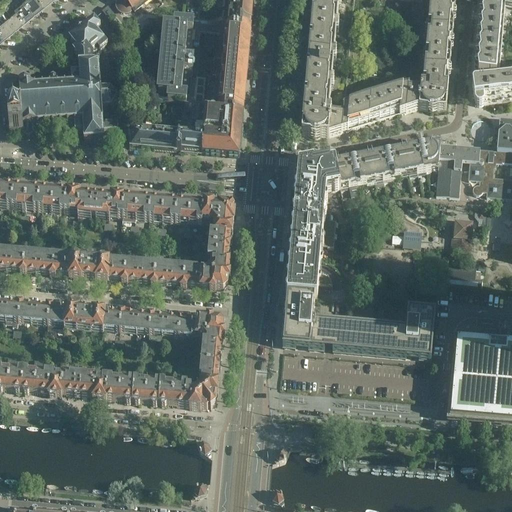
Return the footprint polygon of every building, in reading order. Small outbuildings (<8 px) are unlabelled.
[(26,11),(16,0),(7,0),(6,0),(3,0),(0,3),(0,19),(6,27),(26,11)] [(39,0),(16,0),(26,11),(39,0)] [(230,26),(192,22),(182,21),(182,24),(201,25),(201,26),(205,27),(250,31),(251,31),(252,24),(251,24),(253,0),(120,0),(117,3),(118,4),(118,5),(118,6),(118,7),(118,8),(119,9),(119,10),(120,10),(121,11),(122,12),(123,12),(125,13),(126,13),(127,12),(129,12),(130,11),(133,14),(150,0),(232,0),(231,21),(230,26)] [(337,27),(339,7),(336,7),(336,2),(317,0),(314,0),(311,29),(333,31),(334,26),(337,27)] [(455,9),(456,0),(434,0),(433,7),(455,9)] [(511,6),(511,0),(482,0),(482,3),(490,3),(489,5),(489,7),(490,9),(490,11),(484,11),(482,15),(481,15),(480,16),(479,17),(479,18),(479,19),(479,20),(480,21),(480,22),(481,22),(503,19),(504,6),(511,6)] [(455,9),(433,7),(430,7),(428,27),(432,27),(431,31),(453,33),(455,9)] [(108,10),(108,9),(103,14),(110,22),(115,18),(108,10)] [(502,30),(503,19),(481,22),(480,24),(479,24),(480,26),(479,26),(479,27),(478,28),(478,29),(478,30),(478,31),(478,32),(479,32),(480,33),(502,30)] [(78,59),(79,62),(97,61),(97,60),(101,56),(101,54),(100,52),(108,46),(96,32),(101,28),(95,20),(90,24),(69,40),(76,49),(73,52),(78,59)] [(190,72),(191,59),(184,58),(186,32),(194,33),(197,33),(197,38),(194,37),(194,41),(193,49),(199,49),(200,42),(201,26),(201,25),(182,24),(175,23),(174,30),(165,29),(159,95),(168,96),(168,104),(187,106),(190,106),(190,105),(195,105),(196,98),(196,90),(196,89),(190,89),(190,93),(192,93),(192,98),(181,97),(183,72),(190,72)] [(243,116),(250,37),(250,31),(205,27),(205,34),(225,36),(223,62),(215,62),(213,79),(221,79),(219,106),(206,105),(206,106),(206,112),(243,116)] [(334,55),(336,35),(333,35),(333,31),(311,29),(309,61),(331,63),(331,55),(334,55)] [(501,40),(502,30),(480,33),(479,34),(478,34),(478,35),(479,36),(478,37),(477,38),(477,39),(477,40),(477,41),(478,42),(478,43),(479,43),(501,40)] [(451,62),(452,43),(453,33),(431,31),(431,36),(428,36),(426,55),(429,55),(429,60),(451,62)] [(500,51),(501,40),(479,43),(478,45),(477,45),(478,47),(477,47),(477,48),(476,48),(476,49),(476,50),(476,51),(476,52),(477,53),(478,54),(500,51)] [(499,64),(500,51),(478,54),(477,55),(476,55),(476,56),(477,57),(476,58),(476,59),(475,59),(475,60),(475,61),(475,62),(475,63),(475,64),(475,65),(475,66),(476,68),(499,64)] [(448,87),(451,62),(429,60),(428,64),(425,64),(423,83),(427,83),(426,85),(448,87)] [(97,64),(97,61),(79,62),(80,75),(71,76),(72,81),(65,82),(65,79),(58,79),(53,76),(49,79),(49,80),(42,81),(42,83),(36,84),(35,81),(30,81),(30,80),(24,77),(19,81),(20,90),(17,90),(13,94),(13,96),(13,98),(14,103),(13,103),(14,116),(15,121),(9,121),(9,122),(10,135),(10,136),(23,135),(23,137),(29,141),(34,137),(34,135),(39,135),(39,132),(45,132),(45,135),(53,134),(57,137),(62,134),(61,133),(69,133),(69,130),(75,129),(76,135),(84,135),(84,144),(90,144),(95,147),(98,143),(104,143),(104,133),(119,132),(118,120),(112,121),(112,113),(118,102),(111,93),(110,85),(115,84),(115,73),(109,73),(109,64),(97,64)] [(334,64),(331,63),(309,61),(306,85),(328,87),(329,83),(332,83),(334,64)] [(511,100),(508,79),(498,81),(499,64),(476,68),(475,68),(475,69),(474,70),(474,71),(474,72),(475,73),(476,74),(477,75),(478,75),(482,76),(482,77),(481,79),(482,81),(482,83),(475,84),(474,84),(473,85),(472,86),(472,87),(475,108),(477,108),(479,109),(481,108),(483,107),(484,105),(484,103),(511,100)] [(329,111),(331,92),(328,91),(328,87),(306,85),(304,113),(326,115),(326,111),(329,111)] [(446,114),(448,87),(426,85),(426,87),(421,87),(421,92),(419,111),(419,112),(428,113),(430,115),(433,115),(434,115),(437,114),(446,114)] [(419,111),(421,92),(409,90),(409,88),(374,99),(372,126),(419,111)] [(372,126),(374,99),(344,108),(343,116),(330,115),(329,120),(329,139),(372,126)] [(202,156),(206,112),(206,106),(201,106),(195,105),(190,105),(190,106),(188,129),(198,130),(197,138),(132,132),(131,150),(202,156)] [(239,160),(243,116),(206,112),(202,156),(239,160)] [(329,139),(329,120),(330,115),(326,115),(304,113),(302,138),(311,139),(313,141),(315,141),(317,141),(320,140),(329,140),(329,139)] [(511,155),(511,123),(499,123),(497,154),(511,155)] [(438,175),(440,150),(439,149),(437,148),(436,148),(434,148),(421,150),(419,151),(419,150),(418,150),(417,150),(404,152),(409,178),(431,174),(438,175)] [(459,201),(462,166),(465,166),(470,166),(471,152),(466,152),(440,150),(438,175),(436,199),(459,201)] [(409,178),(404,152),(390,155),(390,156),(389,156),(389,157),(385,158),(385,157),(384,157),(383,156),(370,159),(375,185),(409,178)] [(511,202),(511,155),(497,154),(471,152),(470,166),(468,183),(479,184),(479,189),(477,188),(476,189),(475,189),(474,190),(474,191),(473,191),(473,192),(473,193),(473,194),(473,195),(473,196),(474,197),(475,198),(476,198),(477,199),(478,199),(479,199),(480,198),(481,198),(483,196),(487,196),(486,201),(511,202)] [(375,185),(370,159),(356,162),(355,162),(355,163),(353,164),(351,164),(350,164),(350,163),(349,163),(343,164),(344,166),(336,167),(340,192),(375,185)] [(334,251),(336,224),(330,224),(331,217),(325,216),(327,195),(341,192),(340,192),(336,167),(335,167),(332,166),(330,166),(330,164),(299,170),(297,191),(295,193),(295,195),(296,197),(296,199),(295,201),(294,203),(296,205),(296,207),(294,208),(294,211),(295,213),(295,214),(293,216),(293,218),(294,220),(293,241),(291,242),(291,245),(292,246),(291,254),(290,255),(289,258),(291,259),(290,267),(289,268),(288,271),(290,273),(289,280),(287,281),(287,284),(289,286),(288,287),(289,287),(289,290),(318,293),(318,290),(332,291),(332,290),(332,288),(332,287),(332,286),(331,284),(330,283),(330,282),(329,281),(328,280),(327,279),(326,278),(325,277),(323,276),(322,276),(321,276),(320,275),(322,247),(327,248),(327,251),(334,251)] [(12,212),(14,191),(13,191),(11,189),(8,189),(6,190),(5,190),(1,190),(0,195),(0,208),(7,209),(7,211),(12,212)] [(25,211),(27,192),(21,192),(20,190),(17,190),(15,191),(14,191),(12,212),(17,212),(17,210),(25,211)] [(38,214),(40,193),(39,193),(38,192),(34,191),(33,193),(27,192),(25,211),(33,211),(33,214),(38,214)] [(52,213),(53,195),(48,194),(46,192),(43,192),(42,194),(40,193),(38,214),(44,215),(44,212),(52,213)] [(78,215),(80,198),(80,196),(75,195),(75,194),(69,193),(68,194),(67,194),(66,196),(67,196),(65,216),(70,217),(70,215),(78,215)] [(65,216),(67,196),(66,196),(53,195),(52,213),(60,214),(60,216),(65,216)] [(123,222),(125,201),(125,200),(123,199),(124,198),(117,197),(116,199),(111,198),(111,201),(110,218),(118,219),(118,221),(123,222)] [(111,201),(80,198),(78,215),(78,218),(109,220),(110,218),(111,201)] [(136,221),(138,202),(125,201),(123,222),(128,222),(128,220),(136,221)] [(149,224),(151,203),(150,203),(148,202),(145,201),(143,203),(138,202),(136,221),(144,221),(144,224),(149,224)] [(163,223),(164,205),(158,204),(157,202),(154,202),(152,203),(151,203),(149,224),(154,224),(154,222),(163,223)] [(176,226),(177,206),(176,206),(175,204),(172,204),(170,205),(164,205),(163,223),(171,224),(170,226),(176,226)] [(189,225),(191,207),(185,206),(183,205),(180,204),(179,206),(177,206),(176,226),(181,227),(181,225),(189,225)] [(202,223),(204,208),(191,207),(189,225),(197,226),(197,228),(202,229),(202,223)] [(214,227),(232,212),(233,211),(231,209),(230,210),(229,209),(219,208),(219,209),(214,208),(204,207),(204,208),(202,223),(211,224),(214,227)] [(232,230),(233,225),(234,225),(234,215),(234,214),(235,213),(233,211),(232,212),(214,227),(217,230),(216,238),(231,240),(232,240),(233,230),(232,230)] [(483,225),(484,216),(475,215),(475,220),(479,224),(483,225)] [(470,242),(471,227),(456,226),(455,241),(470,242)] [(403,247),(420,249),(421,234),(405,233),(403,247)] [(232,245),(232,242),(231,241),(231,240),(216,238),(212,238),(212,241),(209,241),(208,250),(230,252),(230,247),(232,245)] [(470,251),(470,245),(470,242),(455,241),(455,243),(453,243),(452,250),(470,251)] [(230,261),(230,258),(229,257),(230,252),(208,250),(208,259),(210,259),(210,262),(211,262),(211,266),(221,267),(221,263),(228,264),(229,263),(230,261)] [(11,265),(12,258),(0,257),(1,254),(0,254),(0,272),(9,273),(9,265),(11,265)] [(37,268),(38,260),(30,259),(30,257),(25,257),(20,256),(20,258),(12,258),(11,265),(9,265),(9,273),(20,274),(20,276),(26,276),(26,274),(38,275),(39,268),(37,268)] [(69,278),(70,263),(59,262),(60,260),(49,259),(49,261),(38,260),(37,268),(39,268),(38,275),(50,277),(50,279),(56,279),(56,277),(69,278)] [(108,282),(110,267),(110,265),(70,262),(70,263),(69,278),(71,281),(82,281),(82,280),(95,281),(95,283),(106,284),(108,282)] [(230,283),(230,277),(229,277),(230,264),(228,264),(221,263),(221,267),(211,266),(210,273),(206,276),(201,276),(201,282),(199,282),(198,290),(200,290),(200,292),(210,293),(210,294),(216,295),(216,294),(223,294),(228,291),(228,283),(230,283)] [(142,277),(143,269),(131,268),(131,266),(121,265),(121,268),(110,267),(108,282),(122,283),(121,285),(127,286),(127,284),(139,285),(140,277),(142,277)] [(168,279),(168,272),(161,271),(161,269),(151,268),(150,270),(143,269),(142,277),(140,277),(139,285),(151,286),(151,288),(157,288),(157,286),(169,287),(169,280),(168,279)] [(475,282),(476,274),(476,272),(447,269),(447,280),(475,282)] [(201,282),(201,276),(200,275),(190,274),(190,271),(180,271),(180,273),(168,272),(168,279),(169,280),(169,287),(181,288),(180,290),(186,291),(186,289),(198,290),(199,282),(201,282)] [(432,353),(435,315),(408,313),(406,334),(331,327),(313,325),(315,303),(317,303),(318,298),(318,293),(289,290),(289,287),(288,287),(288,293),(286,295),(286,296),(286,297),(287,299),(283,350),(296,352),(296,346),(309,347),(308,353),(324,354),(325,349),(329,349),(333,349),(333,355),(431,364),(432,353)] [(34,317),(35,309),(23,308),(23,306),(17,306),(17,308),(5,307),(5,314),(7,315),(6,322),(6,327),(13,328),(13,330),(18,331),(19,326),(24,326),(24,324),(32,324),(32,317),(34,317)] [(64,327),(66,312),(53,311),(53,309),(47,308),(47,310),(35,309),(34,317),(32,317),(32,324),(43,326),(43,328),(48,328),(53,329),(53,326),(64,327)] [(104,332),(104,331),(105,316),(104,313),(92,312),(92,314),(86,313),(79,313),(79,311),(68,310),(66,312),(64,327),(64,329),(104,332)] [(135,326),(136,318),(124,317),(125,315),(119,315),(119,317),(105,316),(104,331),(115,332),(115,334),(120,335),(125,335),(125,333),(137,334),(137,326),(135,326)] [(165,329),(166,321),(154,320),(154,318),(148,318),(148,319),(136,318),(135,326),(137,326),(137,334),(144,335),(144,337),(154,338),(155,336),(162,336),(163,329),(165,329)] [(194,332),(195,324),(183,323),(183,321),(178,320),(177,322),(166,321),(165,329),(163,329),(162,336),(174,337),(174,340),(184,340),(184,338),(194,339),(196,338),(196,332),(194,332)] [(224,342),(225,336),(224,336),(224,328),(221,324),(213,323),(213,322),(207,321),(207,323),(197,322),(197,324),(195,324),(194,332),(196,332),(196,338),(200,338),(205,344),(205,348),(214,349),(213,351),(221,351),(222,351),(223,342),(224,342)] [(511,362),(499,362),(501,341),(474,339),(473,349),(457,347),(458,341),(455,341),(448,421),(511,426),(511,362)] [(220,372),(221,366),(220,366),(221,351),(213,351),(214,349),(205,348),(204,362),(201,362),(201,367),(200,373),(203,373),(202,387),(210,388),(210,386),(218,387),(219,372),(220,372)] [(9,394),(11,375),(3,375),(3,372),(0,372),(0,394),(1,395),(3,393),(9,394)] [(22,395),(24,374),(19,374),(19,376),(11,375),(9,394),(15,394),(16,396),(19,396),(21,395),(22,395)] [(35,396),(37,378),(29,377),(29,375),(24,374),(22,395),(23,395),(25,397),(28,397),(30,396),(35,396)] [(49,397),(50,377),(45,376),(45,379),(37,378),(35,396),(48,397),(49,397)] [(62,397),(63,380),(55,379),(56,377),(50,377),(49,397),(48,397),(48,399),(50,399),(50,400),(56,401),(56,400),(62,400),(62,397)] [(106,403),(108,382),(109,378),(103,377),(103,379),(95,379),(95,381),(95,383),(93,400),(93,403),(98,403),(98,405),(105,405),(105,404),(106,404),(107,403),(106,403)] [(93,400),(95,383),(95,381),(64,378),(63,380),(62,397),(93,400)] [(120,404),(121,385),(113,385),(113,382),(108,382),(106,403),(107,403),(120,404)] [(133,405),(135,384),(129,384),(129,386),(121,385),(120,404),(125,404),(127,406),(130,406),(131,405),(133,405)] [(146,406),(148,388),(140,387),(140,385),(135,384),(133,405),(134,405),(135,407),(139,407),(140,406),(146,406)] [(159,407),(161,387),(156,386),(156,389),(148,388),(146,406),(152,407),(153,408),(156,409),(158,407),(159,407)] [(216,405),(217,398),(218,398),(219,387),(218,387),(210,386),(210,388),(202,387),(201,391),(196,396),(191,395),(190,402),(186,402),(185,410),(189,410),(189,412),(201,413),(201,412),(207,412),(209,410),(211,412),(216,408),(214,406),(216,405)] [(172,409),(174,390),(166,389),(166,387),(161,387),(159,407),(161,408),(162,409),(165,409),(167,408),(172,409)] [(190,402),(191,395),(191,392),(187,391),(187,389),(182,389),(182,391),(174,390),(172,409),(185,410),(186,402),(190,402)] [(211,458),(209,449),(208,448),(200,444),(200,445),(198,446),(200,455),(208,460),(210,458),(211,458)] [(285,463),(289,454),(287,453),(286,452),(278,454),(278,455),(277,455),(274,463),(275,464),(276,466),(285,463)] [(205,498),(208,490),(207,489),(206,487),(197,490),(193,499),(195,500),(195,501),(204,498),(205,498)] [(284,507),(282,498),(274,493),(272,495),(271,495),(273,504),(273,505),(274,505),(281,509),(282,508),(284,507)]
